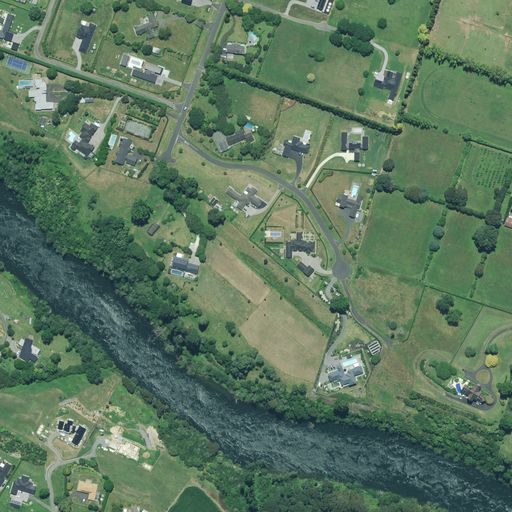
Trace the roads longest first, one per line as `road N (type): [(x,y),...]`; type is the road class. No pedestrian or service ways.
road 1 (residential): [(175,134),(212,161),(256,168),(295,189),(332,243),(340,270)]
road 2 (residential): [(225,0),(175,134)]
